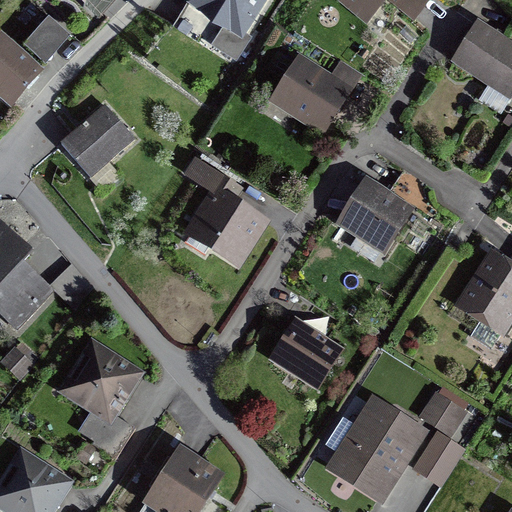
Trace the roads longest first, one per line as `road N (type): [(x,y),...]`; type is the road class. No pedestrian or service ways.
road 1 (residential): [(188,379),(220,348),(358,144),(384,142),(482,205)]
road 2 (residential): [(19,159),(188,379)]
road 3 (residential): [(19,159),(150,0)]
road 4 (residential): [(188,379),(269,469)]
